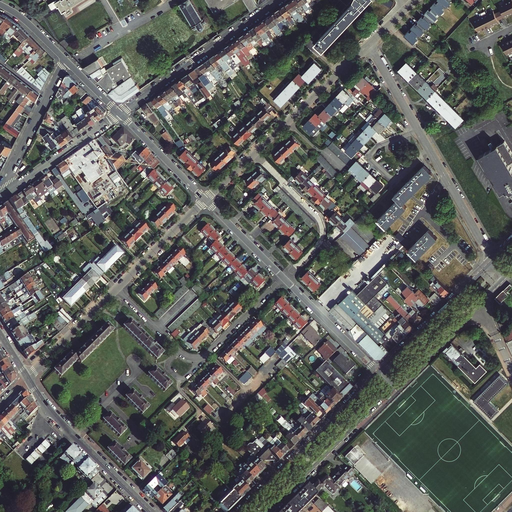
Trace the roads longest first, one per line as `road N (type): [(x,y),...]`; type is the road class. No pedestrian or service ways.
road 1 (residential): [(492,259),(367,42)]
road 2 (residential): [(115,288),(176,350),(198,358),(283,277)]
road 3 (primary): [(377,372),(236,511)]
road 4 (residential): [(119,113),(276,0)]
road 5 (secondary): [(27,377),(72,435),(151,511)]
road 6 (primary): [(268,511),(393,388)]
road 7 (residential): [(283,277),(317,245),(322,226),(253,152)]
road 8 (primary): [(492,259),(377,372)]
road 9 (residential): [(367,42),(253,152)]
road 10 (primary): [(393,388),(505,277)]
road 11 (residential): [(65,60),(8,174),(9,190)]
road 12 (residential): [(9,190),(119,113)]
road 13 (residential): [(377,372),(283,277)]
road 14 (residential): [(205,200),(115,288)]
road 15 (residential): [(115,288),(27,377)]
road 16 (residential): [(205,200),(119,113)]
